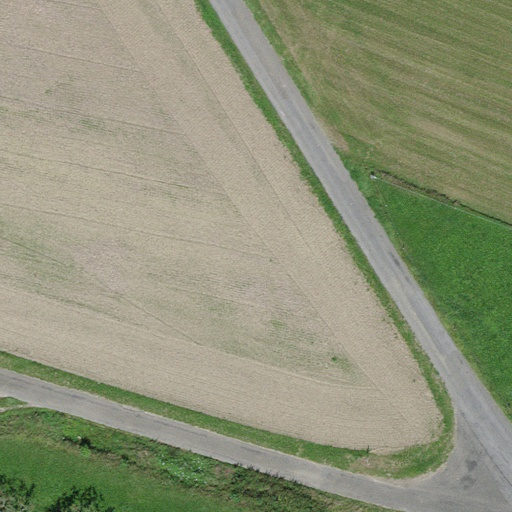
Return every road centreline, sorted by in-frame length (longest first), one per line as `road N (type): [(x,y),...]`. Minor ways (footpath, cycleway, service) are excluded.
road 1 (residential): [(223,0),(511,442)]
road 2 (track): [(0,379),(390,500),(472,511)]
